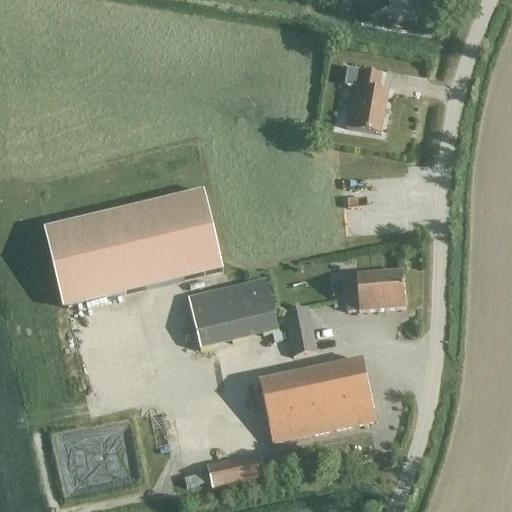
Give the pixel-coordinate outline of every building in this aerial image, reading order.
[(381,76),(347,70),(344,87),(353,89),(346,131),(380,137),(388,94),(378,92),(381,76)] [(223,273),(204,194),(47,232),(66,310),(223,273)] [(405,311),(403,275),(356,278),(357,292),(346,293),(348,315),(359,314),(405,311)] [(188,302),(200,353),(278,334),(266,283),(188,302)] [(293,360),(316,355),(307,310),(284,315),(293,360)] [(259,386),(272,448),(376,425),(362,363),(259,386)] [(265,480),(260,459),(236,464),(235,462),(206,468),(211,491),(265,480)]
